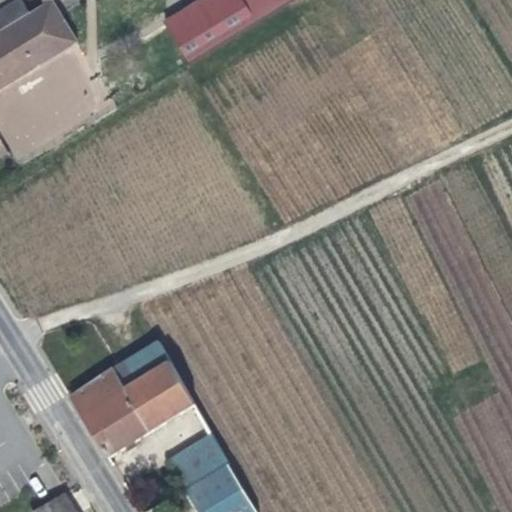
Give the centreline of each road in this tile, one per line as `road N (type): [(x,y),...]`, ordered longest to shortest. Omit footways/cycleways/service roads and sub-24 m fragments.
road 1 (track): [(13,337),(298,234),(511,133)]
road 2 (secondary): [(116,511),(0,316)]
